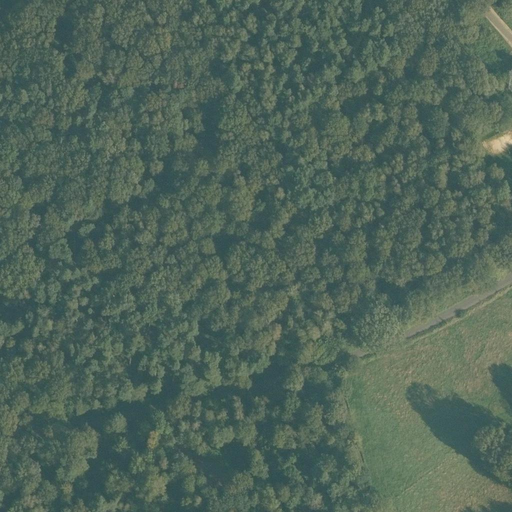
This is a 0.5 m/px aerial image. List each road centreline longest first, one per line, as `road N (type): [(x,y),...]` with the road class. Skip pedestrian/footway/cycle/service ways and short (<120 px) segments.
road 1 (unclassified): [(0,442),(331,366),(417,331),(511,278)]
road 2 (track): [(285,380),(0,239)]
road 3 (track): [(331,366),(368,489),(358,511)]
